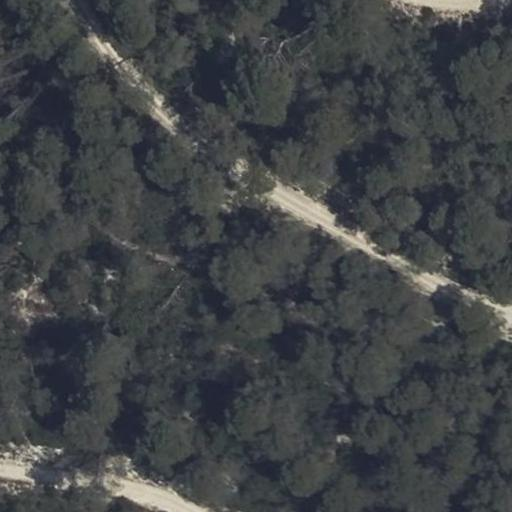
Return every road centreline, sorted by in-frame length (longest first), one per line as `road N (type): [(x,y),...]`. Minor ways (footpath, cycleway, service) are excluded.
road 1 (track): [(511,315),(199,139),(96,40),(76,0)]
road 2 (track): [(0,471),(121,489),(185,511)]
